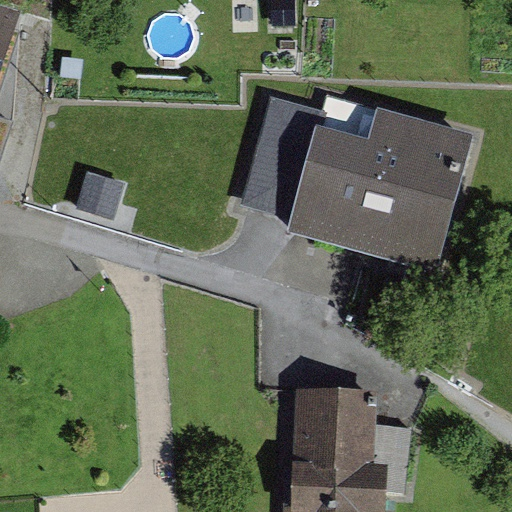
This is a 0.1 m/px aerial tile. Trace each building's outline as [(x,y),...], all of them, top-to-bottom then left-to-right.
[(26,14),(0,6),(0,94),(20,32),(26,14)] [(0,178),(2,179),(20,124),(2,119),(29,35),(20,32),(0,94),(0,178)] [(487,138),(338,97),(332,115),(302,222),(299,234),(449,275),(487,138)] [(332,115),(281,101),(250,208),(302,222),(332,115)] [(135,185),(100,174),(89,209),(124,220),(135,185)] [(379,396),(305,395),(305,478),(292,478),(291,511),(396,511),(396,494),(416,494),(422,431),(379,427),(379,396)]
